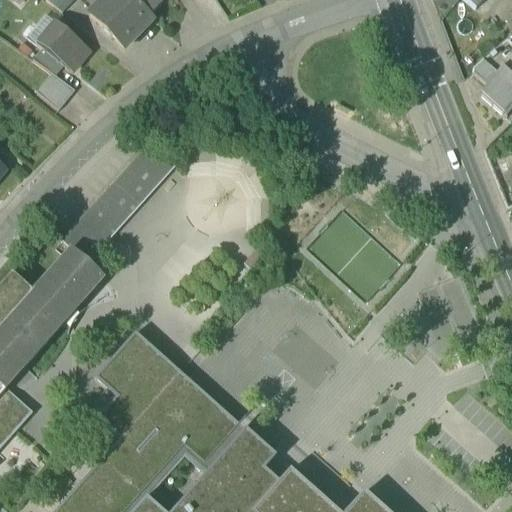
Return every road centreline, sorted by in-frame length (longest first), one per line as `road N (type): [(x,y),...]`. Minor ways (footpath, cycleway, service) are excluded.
road 1 (residential): [(367,0),(267,30),(129,106),(0,245)]
road 2 (secondary): [(511,293),(400,0)]
